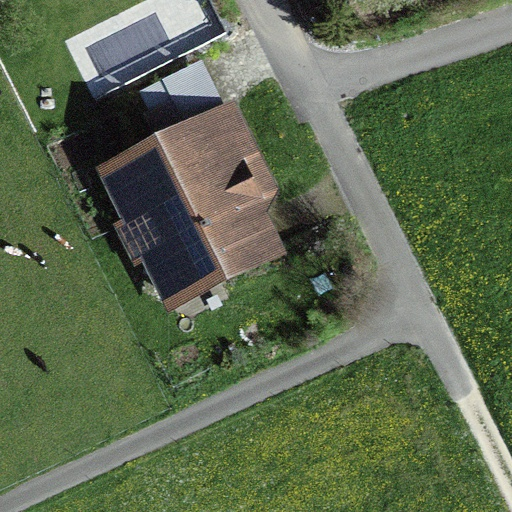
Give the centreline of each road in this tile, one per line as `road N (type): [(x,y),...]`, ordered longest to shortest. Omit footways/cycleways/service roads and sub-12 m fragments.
road 1 (residential): [(420,312),(305,85)]
road 2 (residential): [(305,85),(511,19)]
road 3 (track): [(511,485),(420,312)]
